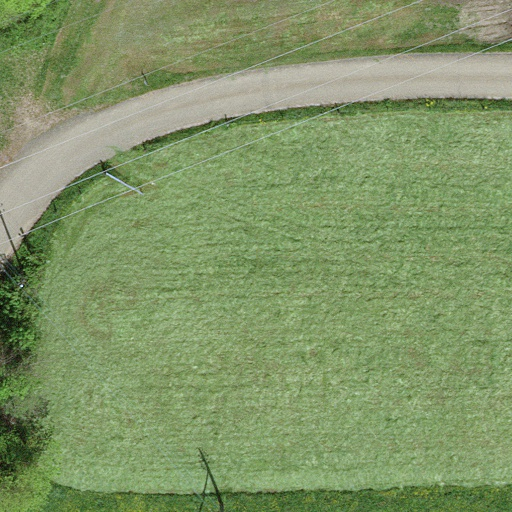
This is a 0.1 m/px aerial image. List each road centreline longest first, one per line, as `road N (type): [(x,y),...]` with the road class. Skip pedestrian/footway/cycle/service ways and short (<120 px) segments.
road 1 (residential): [(511,57),(279,70),(99,118),(24,167),(0,199)]
road 2 (track): [(84,0),(24,167)]
